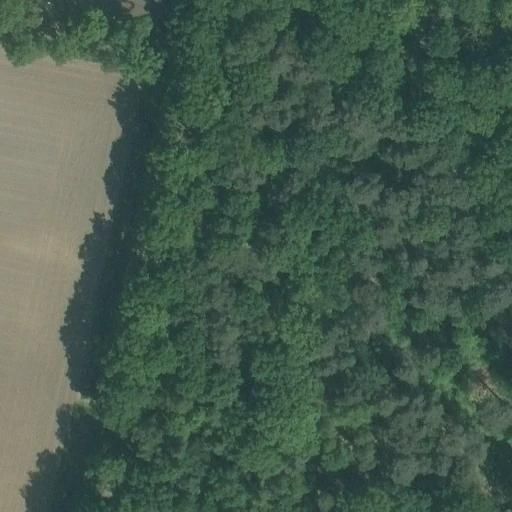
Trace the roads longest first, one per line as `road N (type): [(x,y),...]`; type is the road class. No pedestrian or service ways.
road 1 (track): [(192,58),(92,511)]
road 2 (track): [(192,58),(0,20)]
